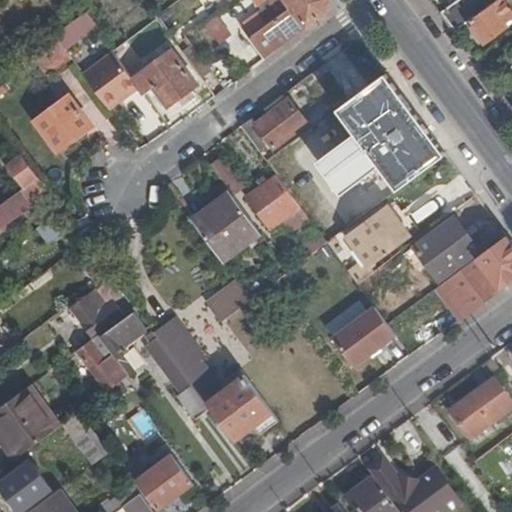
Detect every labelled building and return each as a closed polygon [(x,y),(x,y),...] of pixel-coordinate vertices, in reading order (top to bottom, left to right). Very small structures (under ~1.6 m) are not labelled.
[(265,59),(327,12),(328,0),(253,0),(258,7),(262,4),(274,20),(250,39),(265,59)] [(467,0),(444,17),(455,31),(469,21),(480,14),(470,0),(467,0)] [(498,0),(480,14),(469,21),(485,42),(508,26),(504,22),(511,16),(511,14),(511,12),(501,0),(498,0)] [(470,0),(480,14),(498,0),(470,0)] [(511,0),(501,0),(511,12),(511,11),(511,0)] [(63,27),(54,34),(62,44),(99,16),(92,6),(63,27)] [(5,71),(0,74),(0,84),(18,72),(18,70),(33,58),(49,79),(74,61),(62,44),(54,34),(5,71)] [(183,53),(203,81),(214,73),(193,45),(183,53)] [(153,86),(158,92),(169,107),(198,85),(172,50),(170,51),(167,47),(159,54),(161,58),(133,79),(140,88),(143,93),(148,90),(153,86)] [(113,52),(84,74),(111,110),(140,88),(133,79),(113,52)] [(511,52),(495,64),(502,74),(507,80),(511,76),(511,52)] [(495,64),(485,72),(492,81),(502,74),(495,64)] [(215,75),(225,88),(236,81),(226,67),(215,75)] [(153,96),(158,92),(153,86),(148,90),(153,96)] [(70,95),(35,120),(57,151),(92,126),(70,95)] [(252,118),(241,126),(255,145),(255,146),(266,138),(271,144),(274,149),(286,140),(307,123),(288,99),(283,102),(280,97),(269,105),(273,111),(257,124),(252,118)] [(312,117),(317,124),(331,113),(326,107),(312,117)] [(137,118),(124,128),(140,149),(145,147),(155,141),(137,118)] [(364,215),(411,180),(403,170),(409,165),(391,142),(368,159),(364,154),(363,150),(362,146),(359,143),(356,141),(352,140),(341,125),(303,153),(327,186),(336,178),(364,215)] [(38,177),(22,154),(7,165),(23,188),(38,177)] [(226,185),(231,192),(233,193),(244,185),(224,158),(213,167),(226,185)] [(287,189),(276,174),(248,195),(258,210),(271,227),(295,209),(301,216),(304,214),(286,190),(287,189)] [(23,188),(0,205),(0,226),(37,199),(48,214),(60,205),(38,177),(23,188)] [(231,192),(192,220),(198,227),(213,215),(211,212),(234,195),(233,193),(231,192)] [(213,215),(198,227),(208,241),(221,259),(259,230),(234,195),(211,212),(213,215)] [(357,283),(374,271),(369,265),(409,234),(389,206),(348,236),(356,246),(348,253),(355,262),(359,259),(357,255),(360,252),(367,262),(364,265),(356,271),(353,267),(348,271),(357,283)] [(455,217),(415,247),(439,280),(480,250),(455,217)] [(511,242),(506,235),(476,258),(500,289),(511,280),(511,242)] [(308,243),(296,251),(302,260),(314,251),(308,243)] [(357,255),(359,259),(364,265),(367,262),(360,252),(357,255)] [(0,277),(13,268),(3,253),(0,255),(0,277)] [(243,289),(239,282),(209,304),(214,310),(243,289)] [(109,327),(124,315),(116,305),(122,300),(109,283),(98,292),(97,290),(72,308),(92,336),(108,325),(109,327)] [(243,289),(214,310),(222,322),(237,310),(245,304),(251,300),(243,289)] [(283,291),(273,298),(284,315),(294,307),(283,291)] [(396,335),(374,306),(333,337),(354,366),(396,335)] [(130,375),(131,376),(136,372),(122,353),(128,350),(125,346),(147,329),(134,312),(101,336),(130,375)] [(167,349),(209,406),(215,414),(235,441),(255,426),(262,433),(278,421),(273,413),(249,381),(245,375),(222,392),(210,376),(199,361),(205,357),(186,332),(177,320),(156,335),(167,349)] [(156,335),(153,331),(146,336),(149,342),(147,344),(164,367),(181,392),(178,394),(195,416),(209,406),(167,349),(156,335)] [(122,381),(126,378),(130,375),(101,336),(99,334),(77,350),(107,392),(122,381)] [(491,358),(480,366),(492,382),(494,380),(503,373),(491,358)] [(249,381),(273,413),(287,402),(263,370),(249,381)] [(492,382),(451,412),(471,438),(511,407),(511,403),(494,380),(492,382)] [(127,390),(125,386),(122,381),(107,392),(106,392),(87,406),(93,415),(106,405),(127,390)] [(7,437),(21,455),(58,427),(28,387),(1,407),(0,407),(0,434),(3,432),(7,437)] [(143,412),(133,419),(146,438),(156,431),(143,412)] [(83,414),(77,414),(63,424),(73,437),(90,425),(83,414)] [(98,436),(90,425),(73,437),(88,458),(105,445),(98,436)] [(93,465),(110,452),(105,445),(88,458),(93,465)] [(487,451),(474,460),(490,481),(503,472),(487,451)] [(171,455),(138,480),(159,509),(193,484),(171,455)] [(384,460),(369,470),(374,477),(397,508),(400,511),(448,511),(459,504),(436,473),(420,485),(400,481),(384,460)] [(0,484),(20,511),(28,511),(32,510),(50,497),(47,492),(51,489),(31,462),(0,484)] [(400,511),(397,508),(374,477),(348,496),(359,511),(400,511)] [(120,508),(141,493),(134,485),(114,500),(120,508)] [(75,511),(59,490),(50,497),(32,510),(33,511),(75,511)] [(154,511),(141,493),(120,508),(115,511),(154,511)]
